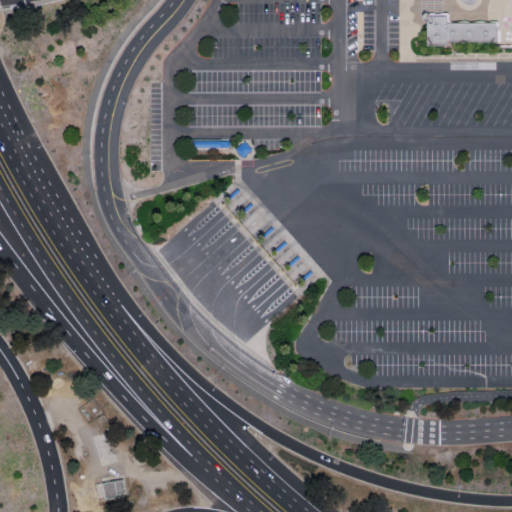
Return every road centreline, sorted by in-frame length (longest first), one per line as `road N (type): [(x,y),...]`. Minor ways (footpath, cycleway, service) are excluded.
road 1 (primary): [(511,502),(415,490),(330,463),(207,387),(109,301)]
road 2 (secondary): [(0,187),(58,281),(228,488)]
road 3 (secondary): [(0,242),(132,403),(228,488)]
road 4 (secondary): [(308,511),(193,406),(109,301)]
road 5 (tertiary): [(108,184),(106,134),(123,70),(178,0)]
road 6 (tertiary): [(511,426),(408,430),(314,407)]
road 7 (primary): [(0,350),(39,421),(60,511)]
road 8 (secondary): [(60,227),(0,113)]
